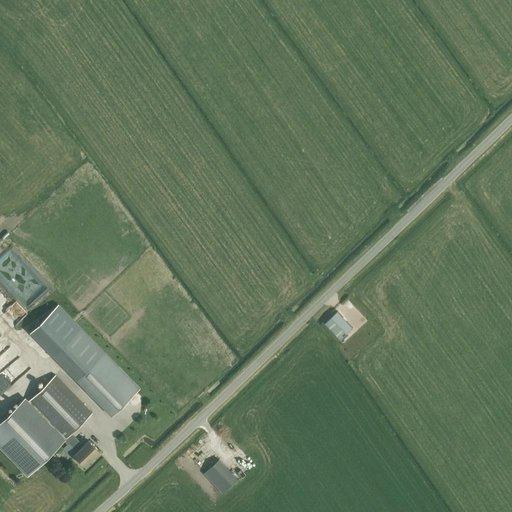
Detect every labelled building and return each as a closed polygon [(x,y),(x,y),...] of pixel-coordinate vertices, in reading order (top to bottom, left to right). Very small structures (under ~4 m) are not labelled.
[(111,415),(140,387),(58,304),(29,331),(111,415)] [(353,328),(337,311),(325,322),(340,339),(353,328)] [(0,347),(12,336),(6,330),(0,335),(0,347)] [(0,366),(17,350),(10,344),(0,353),(0,366)] [(12,379),(35,358),(26,348),(3,369),(12,379)] [(92,412),(56,374),(29,400),(25,396),(0,420),(0,446),(27,474),(63,440),(67,444),(68,442),(76,451),(73,454),(84,465),(99,451),(88,439),(83,445),(71,432),(92,412)] [(1,376),(0,376),(0,391),(1,392),(9,383),(1,376)] [(246,468),(255,458),(234,436),(224,446),(246,468)] [(222,493),(237,479),(219,459),(204,473),(222,493)]
